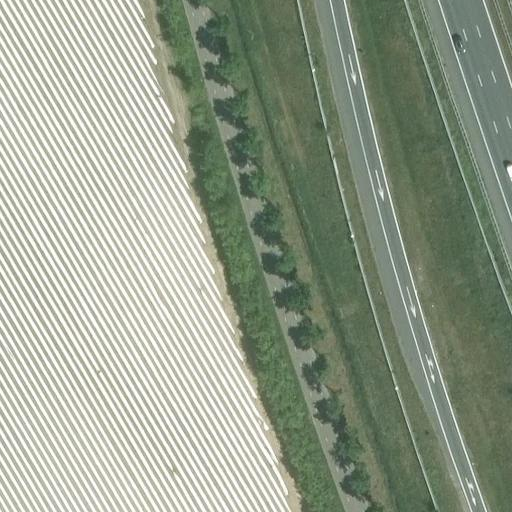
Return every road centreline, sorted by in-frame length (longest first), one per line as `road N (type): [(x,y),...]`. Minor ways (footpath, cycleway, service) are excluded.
road 1 (unclassified): [(348,511),(192,0)]
road 2 (motorway): [(336,0),(395,249),(480,511)]
road 3 (motorway): [(456,0),(511,156)]
